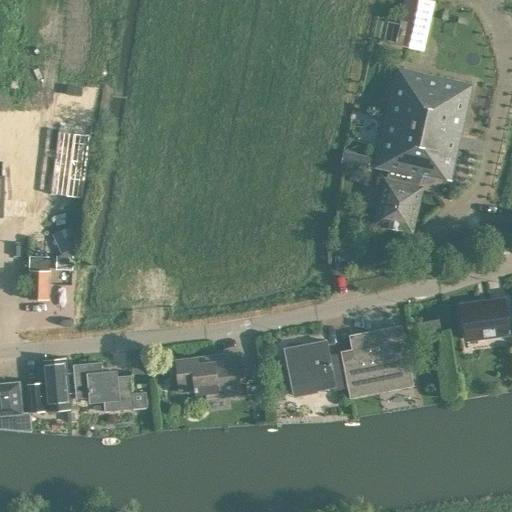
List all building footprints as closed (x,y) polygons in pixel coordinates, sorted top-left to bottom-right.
[(401,0),(398,13),(406,15),(401,38),(423,43),(431,0),(401,0)] [(385,110),(459,126),(471,76),(397,60),(385,110)] [(385,110),(374,159),(401,165),(399,172),(414,176),(415,176),(416,169),(421,171),(422,167),(449,173),(459,126),(385,110)] [(79,190),(87,127),(58,124),(50,186),(79,190)] [(392,171),(383,169),(372,216),(412,225),(422,178),(414,176),(392,171)] [(72,225),(54,232),(60,246),(77,238),(72,225)] [(55,248),(55,262),(71,262),(72,248),(55,248)] [(48,291),(48,264),(49,264),(50,249),(30,249),(30,291),(48,291)] [(460,298),(466,334),(509,328),(503,291),(460,298)] [(416,315),(418,330),(440,326),(438,311),(416,315)] [(352,343),(340,345),(341,353),(347,380),(409,368),(404,341),(407,340),(406,336),(403,337),(400,318),(349,328),(352,343)] [(283,341),(291,378),(293,388),(332,380),(332,383),(347,380),(341,353),(330,355),(325,332),(283,341)] [(206,391),(239,388),(235,346),(176,352),(180,385),(197,383),(197,381),(204,380),(206,391)] [(39,388),(29,388),(28,388),(30,404),(69,401),(65,350),(43,352),(45,381),(38,381),(39,388)] [(73,366),(66,366),(68,386),(75,386),(75,391),(88,390),(89,396),(103,394),(104,404),(146,400),(145,384),(131,385),(129,368),(116,369),(116,363),(102,364),(101,354),(72,357),(73,366)] [(0,407),(21,406),(18,375),(0,376),(0,407)]
